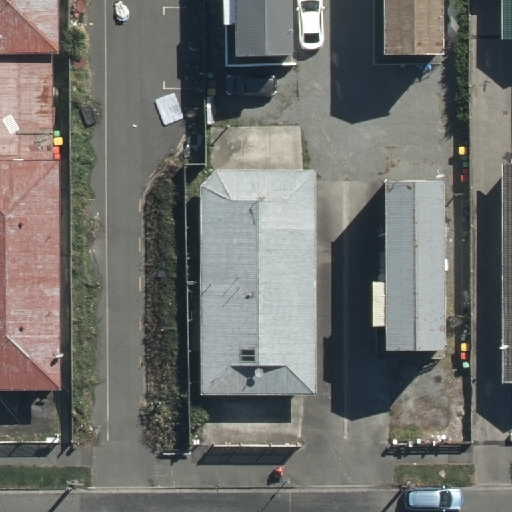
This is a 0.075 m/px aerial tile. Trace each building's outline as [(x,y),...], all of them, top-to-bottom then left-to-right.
[(0,0),(0,378),(63,378),(59,151),(50,151),(48,48),(58,48),(57,0),(0,0)] [(284,0),(224,0),(225,43),(285,42),(284,0)] [(438,0),(379,0),(380,38),(439,38),(438,0)] [(511,26),(511,0),(497,0),(498,27),(511,26)] [(511,154),(501,154),(504,372),(511,372),(511,154)] [(438,161),(383,161),(386,330),(441,329),(438,161)] [(202,386),(314,384),(311,164),(199,166),(202,386)]
